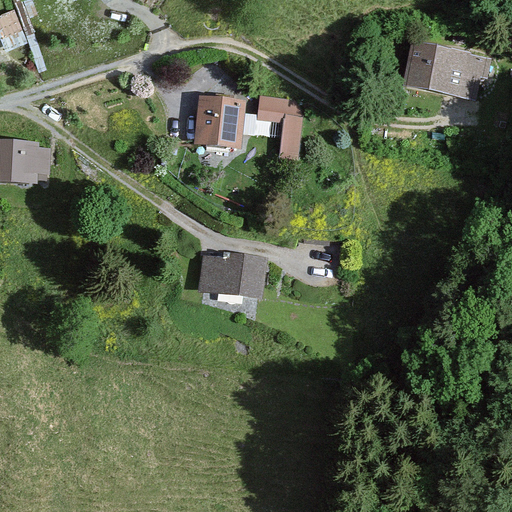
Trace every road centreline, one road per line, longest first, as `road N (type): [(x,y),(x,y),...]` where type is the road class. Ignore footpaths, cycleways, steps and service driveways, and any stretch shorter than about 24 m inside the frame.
road 1 (unknown): [(0,102),(90,172),(191,232)]
road 2 (residential): [(160,46),(0,102)]
